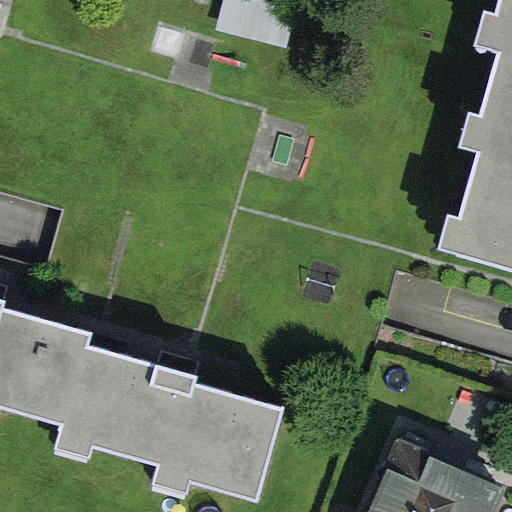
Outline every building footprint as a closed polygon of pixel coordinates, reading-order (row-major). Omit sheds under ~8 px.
[(502,44),(511,45),(511,0),(502,0),(499,10),(486,6),(477,36),(502,44)] [(511,45),(502,44),(482,110),(470,107),(460,139),(481,145),(462,209),(452,206),(441,243),(511,263),(511,45)] [(0,400),(64,418),(88,338),(91,329),(21,309),(0,303),(3,295),(0,294),(0,400)] [(183,365),(88,338),(64,418),(56,445),(85,453),(89,439),(161,459),(155,481),(186,490),(189,477),(255,496),(282,402),(196,378),(199,370),(183,365)] [(400,445),(369,511),(485,511),(497,489),(400,445)]
